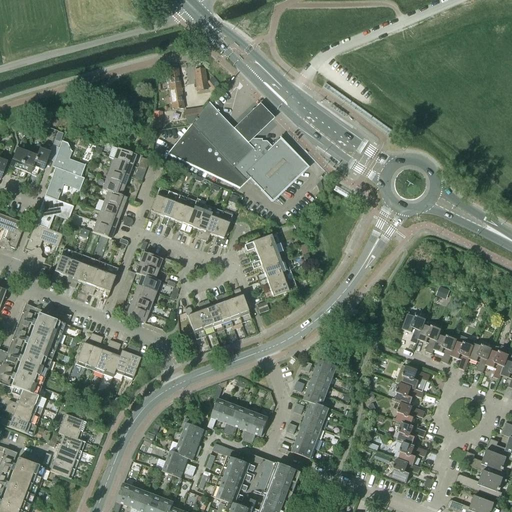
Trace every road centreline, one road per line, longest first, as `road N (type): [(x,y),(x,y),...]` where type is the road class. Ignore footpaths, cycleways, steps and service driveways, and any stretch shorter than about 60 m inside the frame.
road 1 (residential): [(422,511),(268,452),(287,404),(262,351)]
road 2 (unclassified): [(287,95),(332,51),(461,0)]
road 3 (unclassified): [(177,18),(0,70)]
road 4 (tertiary): [(95,511),(137,416),(176,385)]
road 5 (tertiary): [(262,351),(324,312),(367,257)]
